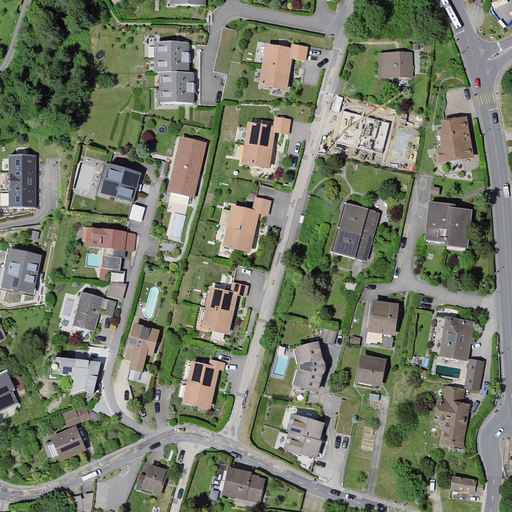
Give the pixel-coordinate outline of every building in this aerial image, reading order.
[(193,44),(160,43),(160,71),(167,71),(167,104),(196,105),(197,74),(192,74),(193,44)] [(293,49),(269,45),(262,83),(286,87),(291,57),(306,60),(308,48),(294,45),(293,49)] [(411,54),(381,55),(382,78),(412,77),(411,54)] [(390,123),(343,111),(335,140),(382,153),(390,123)] [(275,128),(250,123),(243,162),(269,167),(276,131),(288,134),(290,121),(277,119),(275,128)] [(467,119),(443,121),(445,149),(438,150),(439,159),(469,157),(467,119)] [(206,144),(180,138),(168,193),(194,198),(206,144)] [(36,157),(10,157),(9,207),(36,208),(36,157)] [(142,175),(109,166),(101,196),(133,205),(142,175)] [(254,211),(235,206),(224,245),(249,252),(259,212),(268,215),(271,201),(258,198),(254,211)] [(455,206),(431,203),(427,238),(449,241),(448,245),(468,248),(472,211),(455,209),(455,206)] [(131,205),(128,220),(141,223),(144,208),(131,205)] [(377,215),(348,207),(337,252),(366,259),(377,215)] [(134,235),(90,230),(88,243),(106,245),(104,265),(131,267),(134,235)] [(43,259),(12,250),(0,289),(30,299),(43,259)] [(233,294),(213,288),(203,326),(229,333),(239,295),(246,296),(248,288),(235,284),(233,294)] [(125,290),(112,286),(109,297),(121,301),(125,290)] [(102,298),(83,293),(75,325),(94,330),(102,298)] [(107,300),(104,314),(114,316),(117,303),(107,300)] [(399,306),(375,301),(369,330),(394,335),(399,306)] [(473,324),(436,317),(430,354),(466,361),(473,324)] [(163,329),(137,321),(126,359),(134,361),(131,370),(143,373),(148,356),(154,357),(163,329)] [(337,333),(326,330),(323,341),(334,344),(337,333)] [(366,333),(365,338),(381,341),(382,335),(366,333)] [(319,346),(297,351),(301,371),(296,391),(318,397),(325,371),(319,346)] [(386,360),(362,356),(357,382),(380,386),(386,360)] [(102,364),(52,360),(51,378),(71,380),(74,384),(70,400),(92,404),(102,364)] [(482,391),(484,361),(467,360),(466,390),(482,391)] [(211,369),(195,365),(185,403),(210,410),(219,375),(223,376),(226,366),(213,362),(211,369)] [(0,412),(19,403),(12,390),(15,389),(7,372),(0,375),(0,412)] [(456,390),(448,389),(446,402),(440,401),(437,422),(446,423),(444,444),(465,447),(469,405),(455,404),(456,390)] [(342,399),(335,434),(351,438),(358,402),(342,399)] [(87,409),(68,415),(71,425),(90,418),(87,409)] [(321,428),(294,418),(288,434),(292,436),(287,452),(315,462),(321,446),(316,444),(321,428)] [(84,450),(74,429),(53,439),(63,460),(84,450)] [(168,468),(150,462),(145,475),(141,473),(136,487),(159,495),(168,468)] [(249,473),(231,468),(225,494),(259,503),(265,480),(248,476),(249,473)] [(483,485),(456,479),(453,493),(480,499),(483,485)] [(71,497),(73,511),(88,511),(95,511),(97,491),(71,497)]
